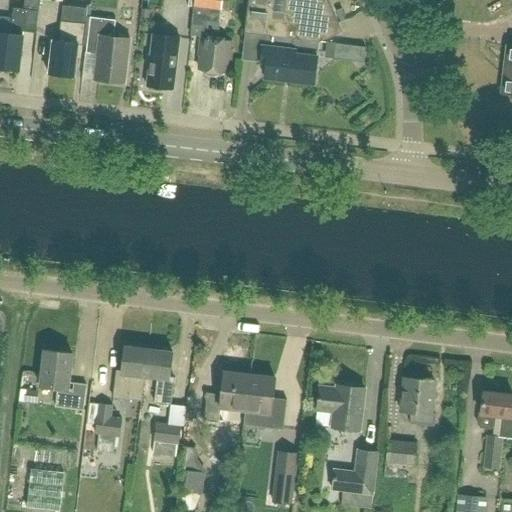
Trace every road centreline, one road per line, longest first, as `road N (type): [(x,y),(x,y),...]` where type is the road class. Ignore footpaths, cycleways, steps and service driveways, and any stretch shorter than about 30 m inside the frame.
road 1 (unclassified): [(511,344),(0,281)]
road 2 (tertiary): [(409,175),(0,126)]
road 3 (unclassified): [(379,0),(405,57),(409,175)]
